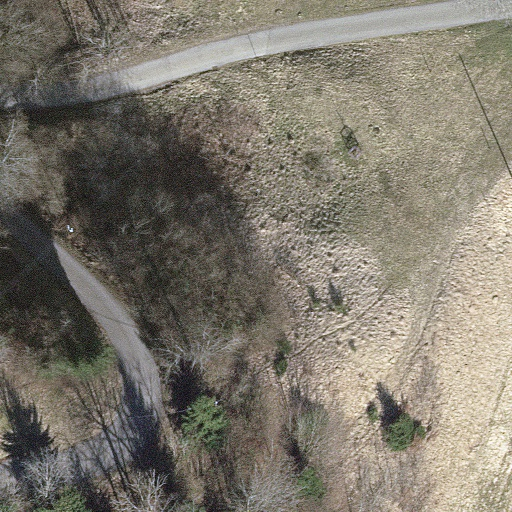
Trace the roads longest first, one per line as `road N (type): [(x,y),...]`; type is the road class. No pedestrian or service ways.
road 1 (unclassified): [(511,5),(298,39),(93,91),(0,94)]
road 2 (unclassified): [(0,206),(109,313),(146,395),(131,431),(100,454),(0,479)]
